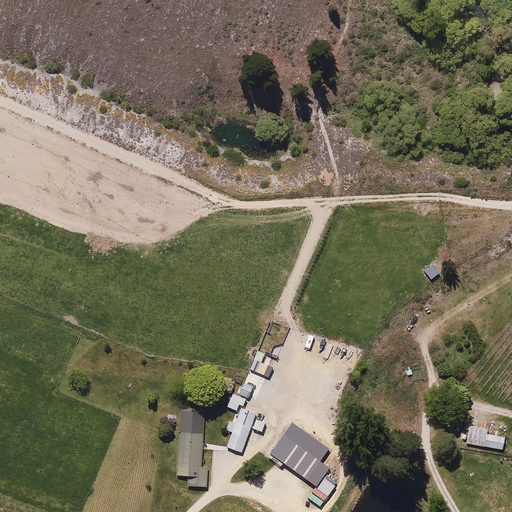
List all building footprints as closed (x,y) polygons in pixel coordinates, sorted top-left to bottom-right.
[(244,247),(230,240),(225,250),(239,257),(244,247)] [(439,273),(433,265),(425,271),(431,279),(439,273)] [(358,297),(345,303),(351,316),(364,310),(358,297)] [(242,404),(246,406),(249,398),(233,391),(227,405),(239,411),(242,404)] [(227,447),(242,452),(252,428),(261,432),(266,421),(255,418),(256,414),(242,409),(227,447)] [(205,411),(180,410),(176,475),(188,476),(187,485),(207,487),(208,467),(201,467),(205,411)] [(328,449),(292,423),(270,454),(328,497),(336,484),(325,475),(330,468),(321,462),(328,449)] [(468,423),(465,442),(504,448),(506,435),(487,433),(488,426),(468,423)]
